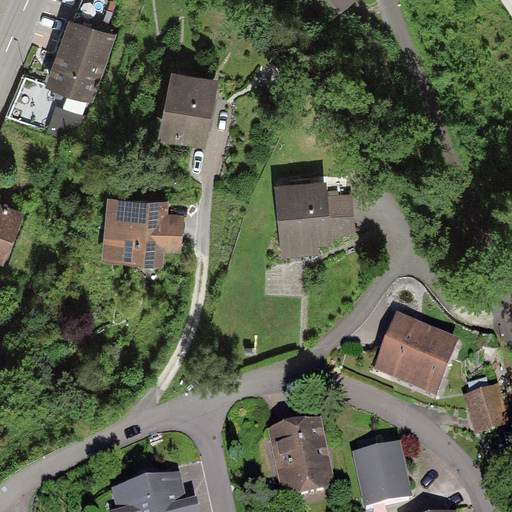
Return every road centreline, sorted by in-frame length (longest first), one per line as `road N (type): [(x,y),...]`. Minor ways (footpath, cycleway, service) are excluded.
road 1 (residential): [(488,511),(480,486),(437,436),(305,363),(195,401)]
road 2 (residential): [(391,0),(511,329)]
road 3 (residential): [(195,401),(0,488)]
